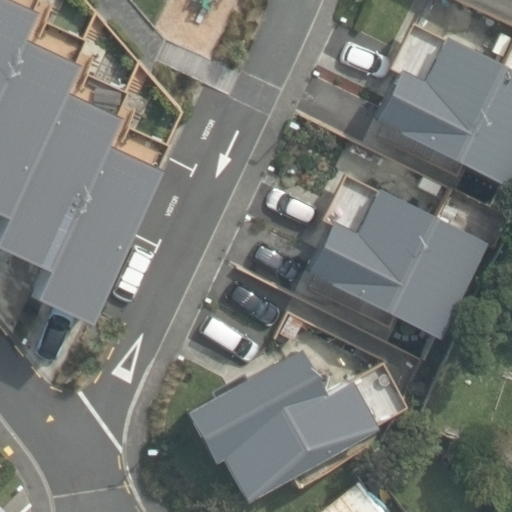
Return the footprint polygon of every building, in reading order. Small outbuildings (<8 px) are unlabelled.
[(83,318),(155,166),(100,140),(113,113),(58,87),(70,61),(58,55),(16,35),(29,7),(12,0),(0,0),(0,247),(38,266),(26,292),(83,318)] [(504,184),(511,168),(511,68),(409,17),(386,63),(394,67),(369,116),(504,184)] [(436,337),(484,241),(341,169),(317,215),(326,220),(301,269),(436,337)] [(309,370),(295,346),(182,408),(209,460),(217,456),(240,499),(374,426),(372,423),(406,406),(379,359),(346,376),(336,356),(309,370)] [(392,511),(358,467),(350,473),(356,481),(315,511),(392,511)]
